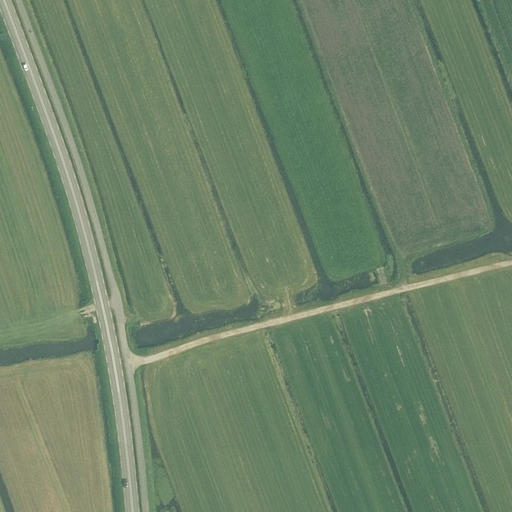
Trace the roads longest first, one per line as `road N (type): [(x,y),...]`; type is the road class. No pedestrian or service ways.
road 1 (unclassified): [(146,511),(104,255),(17,0)]
road 2 (primary): [(130,511),(90,256),(2,0)]
road 3 (track): [(511,262),(211,337),(127,366)]
